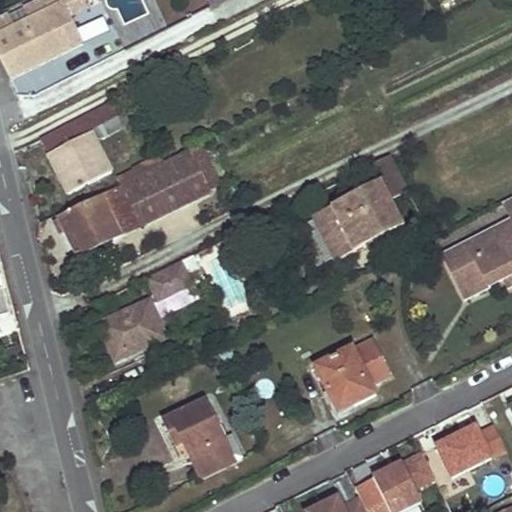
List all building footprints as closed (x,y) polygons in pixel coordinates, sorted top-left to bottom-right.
[(0,19),(0,58),(10,80),(83,45),(69,16),(88,6),(85,0),(44,0),(26,9),(28,13),(32,21),(16,30),(12,22),(9,15),(0,19)] [(169,0),(175,17),(204,7),(201,0),(169,0)] [(32,21),(28,13),(12,22),(16,30),(32,21)] [(42,139),(50,154),(53,153),(118,119),(110,104),(42,139)] [(129,127),(125,116),(118,119),(123,130),(129,127)] [(123,130),(118,119),(53,153),(66,176),(62,178),(71,194),(111,173),(94,139),(105,140),(123,130)] [(78,258),(211,192),(189,148),(136,174),(119,183),(122,187),(58,218),(78,258)] [(66,176),(53,153),(50,154),(46,156),(59,180),(62,178),(66,176)] [(391,202),(410,193),(392,156),(373,166),(382,184),(313,219),(336,264),(405,229),(391,202)] [(119,183),(136,174),(134,169),(117,177),(119,183)] [(511,287),(511,199),(502,204),(511,223),(509,224),(504,238),(490,234),(443,258),(465,300),(506,280),(511,288),(511,287)] [(509,224),(490,234),(504,238),(509,224)] [(181,262),(193,287),(204,281),(192,257),(181,262)] [(193,287),(181,262),(146,280),(158,305),(193,287)] [(0,317),(9,315),(3,291),(0,291),(0,317)] [(165,340),(150,304),(99,326),(109,351),(119,347),(122,354),(147,344),(148,347),(165,340)] [(389,377),(372,345),(354,353),(352,350),(315,368),(338,415),(376,396),(370,387),(389,377)] [(223,442),(205,405),(164,425),(176,448),(183,444),(201,481),(234,464),(223,442)] [(433,448),(449,486),(494,466),(478,429),(433,448)] [(242,460),(231,438),(223,442),(234,464),(242,460)] [(422,455),(355,490),(360,500),(366,511),(370,511),(385,504),(389,511),(404,511),(421,503),(415,491),(435,480),(422,455)] [(366,511),(360,500),(342,509),(338,500),(315,511),(366,511)]
